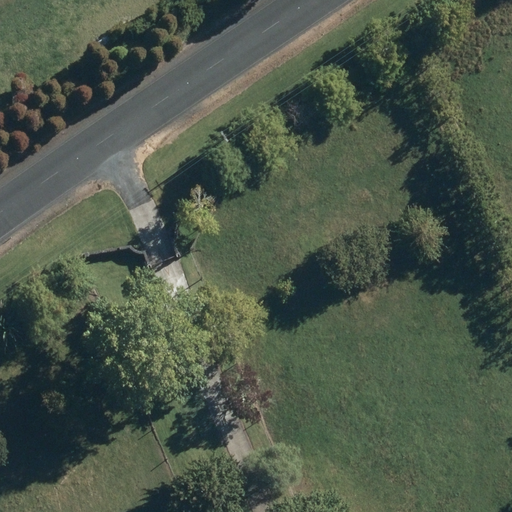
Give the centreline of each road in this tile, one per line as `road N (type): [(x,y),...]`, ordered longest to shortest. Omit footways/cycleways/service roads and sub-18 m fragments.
road 1 (unknown): [(96,149),(245,511)]
road 2 (unclassified): [(0,214),(314,0)]
